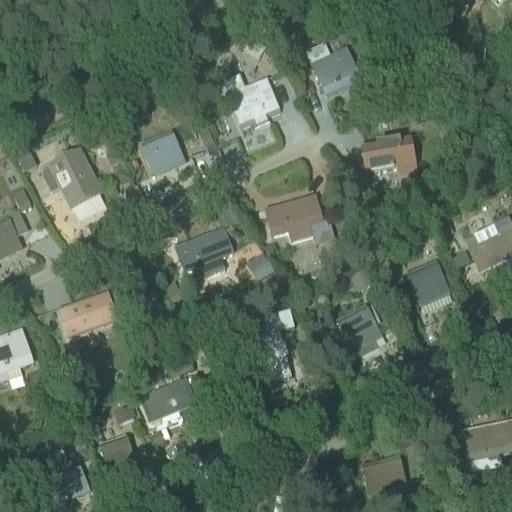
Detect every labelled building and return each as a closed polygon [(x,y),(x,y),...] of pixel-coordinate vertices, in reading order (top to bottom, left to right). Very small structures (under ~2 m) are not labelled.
[(323,49),(305,57),(323,95),(346,84),(349,90),(359,85),(345,54),(328,62),(323,49)] [(395,94),(411,86),(407,75),(390,83),(395,94)] [(279,116),(271,98),(266,84),(244,93),(239,81),(222,88),(233,114),(240,132),(252,128),(253,131),(254,131),(253,127),(267,121),(268,125),(269,125),(268,121),(279,116)] [(201,116),(214,111),(210,101),(197,106),(201,116)] [(199,137),(204,151),(214,147),(208,133),(199,137)] [(141,149),(146,159),(153,177),(182,165),(170,137),(141,149)] [(365,169),(366,179),(372,178),(382,176),(414,170),(413,165),(409,145),(362,153),(365,169)] [(68,216),(72,214),(102,200),(79,154),(45,171),(47,173),(39,177),(49,198),(57,195),(68,216)] [(122,190),(132,185),(126,173),(116,178),(122,190)] [(26,199),(14,204),(20,217),(31,212),(26,199)] [(265,215),(270,231),(273,241),(286,238),(288,247),(329,235),(326,225),(321,227),(314,202),(265,215)] [(18,217),(0,225),(0,259),(19,250),(14,241),(26,235),(18,217)] [(464,246),(471,260),(480,278),(492,272),(490,267),(509,258),(511,263),(511,262),(511,234),(506,223),(492,230),(497,240),(478,250),(474,241),(464,246)] [(408,226),(395,233),(401,243),(413,237),(408,226)] [(189,275),(199,271),(231,258),(222,234),(175,253),(181,268),(186,266),(189,275)] [(273,247),(262,251),(267,263),(278,258),(273,247)] [(272,275),(261,259),(248,268),(258,284),(272,275)] [(405,279),(410,289),(418,308),(446,296),(433,267),(405,279)] [(173,287),(163,293),(171,308),(182,302),(173,287)] [(60,316),(65,331),(68,340),(110,325),(101,301),(60,316)] [(363,311),(336,325),(341,335),(350,353),(353,352),(359,362),(378,352),(372,342),(378,339),(369,321),(363,311)] [(0,342),(0,378),(5,377),(8,385),(20,381),(17,371),(31,367),(21,335),(0,342)] [(269,383),(290,378),(291,382),(292,382),(281,336),(258,342),(269,388),(270,387),(269,383)] [(194,410),(184,386),(140,404),(149,428),(159,423),(157,418),(176,411),(178,416),(194,410)] [(136,423),(130,411),(114,417),(119,429),(136,423)] [(511,426),(462,437),(464,447),(468,466),(511,456),(511,426)] [(157,436),(148,441),(153,451),(162,446),(157,436)] [(389,436),(376,439),(381,459),(394,456),(389,436)] [(100,449),(103,459),(115,492),(140,483),(125,440),(100,449)] [(86,452),(76,455),(80,466),(89,463),(86,452)] [(358,470),(369,507),(407,497),(397,459),(358,470)] [(32,491),(38,507),(43,505),(45,511),(49,511),(56,510),(54,505),(74,497),(76,502),(88,497),(78,472),(32,491)]
